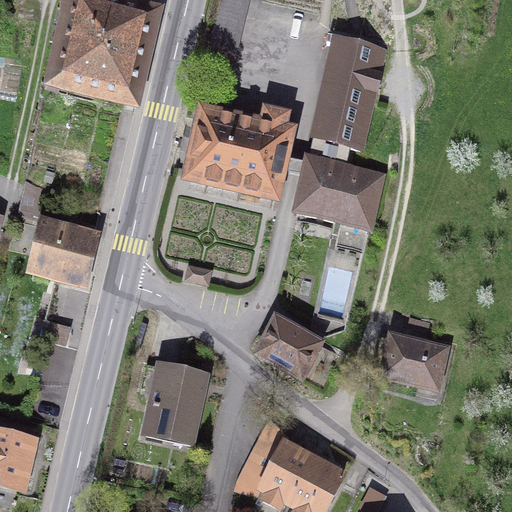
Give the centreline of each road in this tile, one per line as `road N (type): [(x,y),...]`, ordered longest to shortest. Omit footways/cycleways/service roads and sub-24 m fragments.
road 1 (track): [(322,427),(375,329),(398,243),(409,160),(397,0)]
road 2 (residential): [(122,276),(171,305),(423,511)]
road 3 (secondary): [(122,276),(188,0)]
road 4 (secondary): [(67,511),(122,276)]
